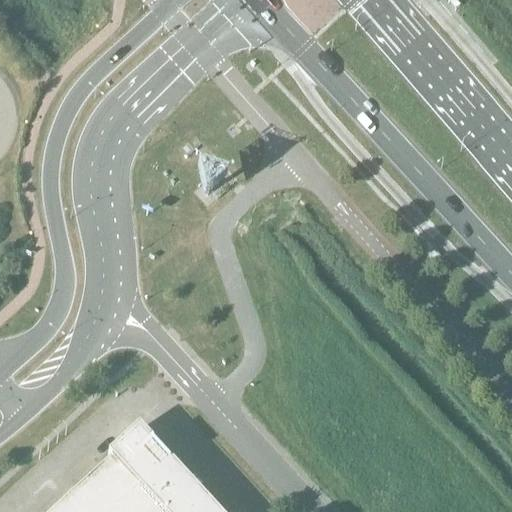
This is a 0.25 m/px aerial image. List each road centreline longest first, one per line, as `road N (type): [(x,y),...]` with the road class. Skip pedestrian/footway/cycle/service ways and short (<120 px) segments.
road 1 (tertiary): [(165,12),(88,82),(59,128),(49,187),(62,298),(53,320),(0,377)]
road 2 (trunk): [(255,0),(511,277)]
road 3 (unclassified): [(511,398),(292,152)]
road 4 (unclassified): [(212,406),(247,372),(255,349),(218,239),(230,214),(292,152)]
road 5 (tertiary): [(106,314),(107,137),(196,47)]
road 6 (trunk): [(511,163),(370,0)]
road 7 (unclassified): [(309,511),(212,406)]
road 8 (unclassified): [(212,406),(142,330),(106,314)]
road 9 (unclassified): [(292,152),(196,47)]
road 10 (tertiary): [(26,415),(86,356),(106,314)]
